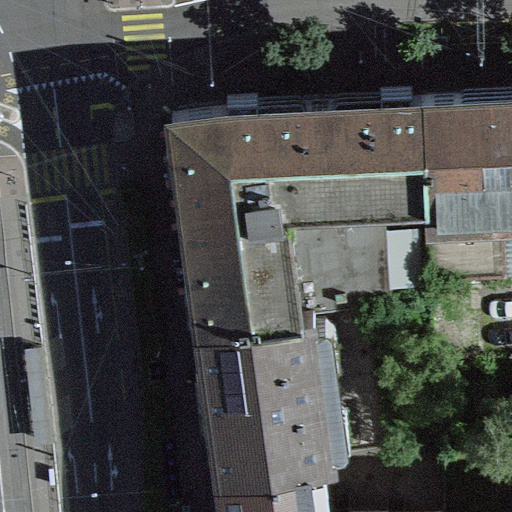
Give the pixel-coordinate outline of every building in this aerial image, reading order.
[(502,211),(511,210),(511,84),(437,88),(422,88),(427,205),(431,275),(504,272),(502,211)] [(425,205),(427,205),(422,88),(244,97),(228,97),(230,147),(278,145),(279,160),(294,159),(296,211),(384,207),(425,205)] [(314,303),(389,293),(384,207),(296,211),(294,159),(279,160),(278,145),(230,147),(228,97),(173,105),(177,142),(201,318),(308,304),(314,303)] [(221,466),(308,454),(323,452),(335,451),(327,400),(340,398),(334,351),(321,353),(314,303),(308,304),(201,318),(204,338),(221,466)] [(225,504),(224,511),(358,511),(358,510),(350,510),(349,511),(315,511),(308,454),(221,466),(225,492),(225,504)]
